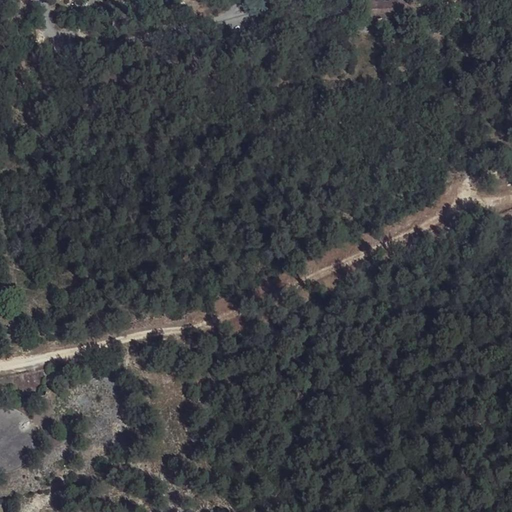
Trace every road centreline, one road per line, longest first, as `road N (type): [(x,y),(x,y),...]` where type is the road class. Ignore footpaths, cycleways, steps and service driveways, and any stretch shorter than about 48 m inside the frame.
road 1 (track): [(0,365),(220,319),(274,300),(457,203)]
road 2 (track): [(511,168),(460,186),(457,203),(511,202)]
